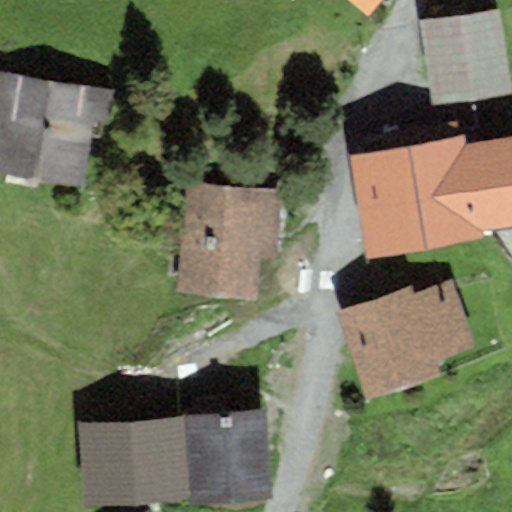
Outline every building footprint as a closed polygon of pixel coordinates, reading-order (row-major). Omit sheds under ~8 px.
[(348,0),(368,17),(382,0),(348,0)] [(511,95),(511,90),(499,10),(418,23),(432,109),(511,95)] [(113,90),(0,73),(0,176),(84,189),(93,134),(107,136),(113,90)] [(465,136),(349,157),(368,259),(484,237),(482,231),(467,145),(465,136)] [(511,137),(467,145),(482,231),(511,225),(511,137)] [(282,190),(267,189),(186,182),(176,294),(256,302),(260,258),(276,259),(282,190)] [(412,288),(337,312),(365,401),(440,378),(435,362),(474,350),(453,283),(414,295),(412,288)] [(267,413),(186,418),(191,499),(191,506),(270,500),(267,413)] [(191,499),(186,418),(78,425),(83,505),(191,499)]
